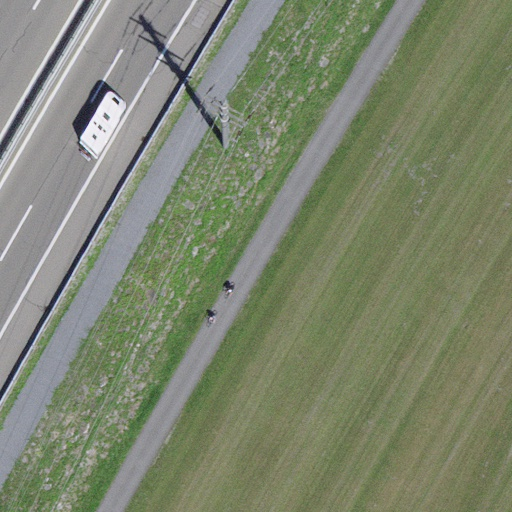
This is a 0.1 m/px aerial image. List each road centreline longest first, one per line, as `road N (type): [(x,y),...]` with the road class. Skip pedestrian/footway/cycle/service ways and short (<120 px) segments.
road 1 (track): [(419,0),(119,511)]
road 2 (track): [(268,0),(0,465)]
road 3 (motorway): [(0,260),(155,0)]
